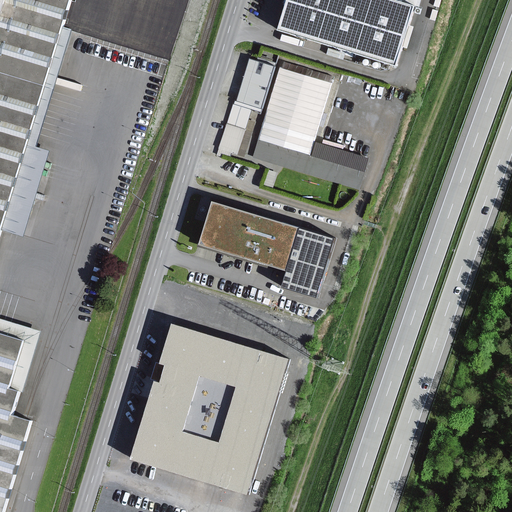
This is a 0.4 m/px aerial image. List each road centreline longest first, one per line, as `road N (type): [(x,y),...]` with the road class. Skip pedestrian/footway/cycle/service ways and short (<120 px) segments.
road 1 (unclassified): [(82,511),(238,0)]
road 2 (motorway): [(511,45),(347,511)]
road 3 (motorway): [(379,511),(511,134)]
